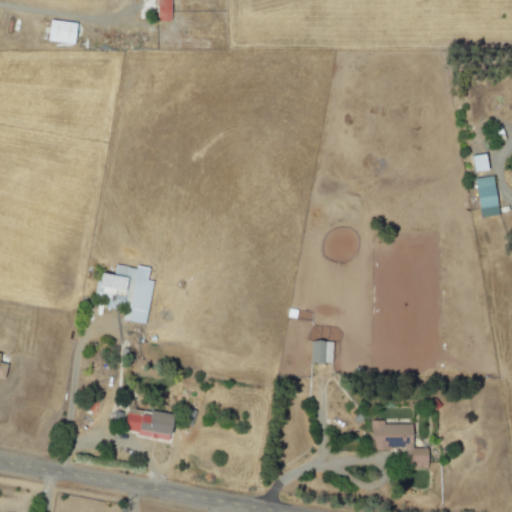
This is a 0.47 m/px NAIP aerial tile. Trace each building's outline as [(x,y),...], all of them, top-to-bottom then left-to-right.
[(168,21),(167,0),(152,0),(153,21),(168,21)] [(43,42),(71,44),(72,23),(45,21),(43,42)] [(469,157),(471,172),(484,170),(482,154),(469,157)] [(471,179),(477,217),(496,215),(490,176),(471,179)] [(143,324),(150,281),(144,280),(146,268),(132,265),(132,268),(112,264),(110,275),(95,272),(92,293),(107,296),(106,302),(99,301),(98,306),(120,309),(118,320),(143,324)] [(329,341),(309,340),(309,363),(329,363),(329,341)] [(122,410),(119,433),(163,439),(166,416),(122,410)] [(409,422),(367,422),(367,449),(401,449),(401,468),(424,469),(424,448),(408,448),(409,422)]
